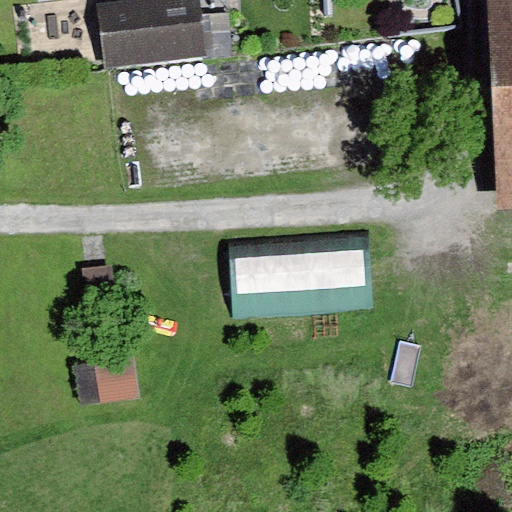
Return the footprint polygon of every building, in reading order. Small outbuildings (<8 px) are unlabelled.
[(139,0),(98,5),(105,70),(207,59),(203,16),(201,0),(139,0)] [(511,0),(487,0),(493,212),(511,211),(511,0)] [(230,14),(203,16),(207,59),(233,57),(230,14)] [(366,234),(230,244),(235,317),(372,307),(366,234)] [(112,267),(82,270),(84,297),(115,294),(112,267)] [(136,357),(95,361),(96,366),(100,405),(140,400),(136,357)] [(100,405),(96,366),(74,369),(78,407),(100,405)]
